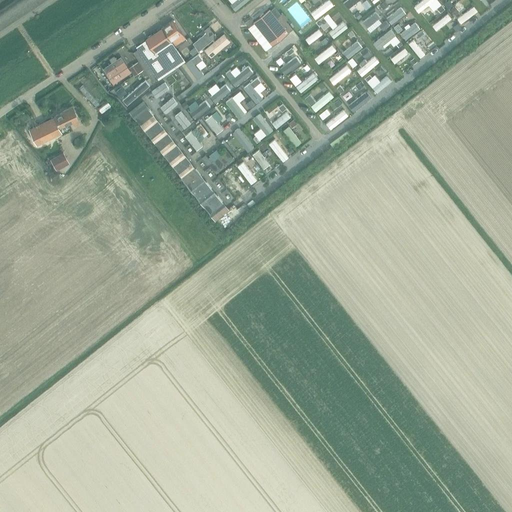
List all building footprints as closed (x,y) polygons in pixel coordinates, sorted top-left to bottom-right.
[(293,0),(289,4),(303,20),(312,12),(301,0),(293,0)] [(337,0),(321,0),(313,7),(320,15),(338,0),(337,0)] [(426,9),(436,0),(422,0),(420,2),(426,9)] [(466,19),(481,6),(476,0),(461,13),(466,19)] [(390,12),(395,19),(409,9),(403,2),(390,12)] [(273,45),(289,33),(293,29),(280,13),(276,16),(269,8),(253,21),(273,45)] [(436,21),(440,26),(456,13),(452,8),(436,21)] [(326,25),(333,21),(328,12),(321,16),(326,25)] [(346,14),(331,28),(336,34),(351,20),(346,14)] [(380,29),(382,33),(393,27),(388,17),(382,20),(385,26),(380,29)] [(421,19),(404,26),(407,33),(424,26),(421,19)] [(162,27),(163,27),(171,39),(166,42),(172,51),(176,48),(179,52),(181,50),(178,46),(187,40),(173,20),(162,27)] [(308,33),(313,40),(328,30),(323,23),(308,33)] [(190,51),(193,55),(216,36),(209,26),(204,30),(206,32),(193,43),(196,46),(190,51)] [(380,37),(384,42),(399,31),(394,26),(380,37)] [(163,27),(137,44),(147,58),(151,54),(164,74),(171,69),(173,71),(188,59),(181,50),(179,52),(176,48),(172,51),(166,42),(171,39),(163,27)] [(216,53),(235,36),(228,28),(208,45),(216,53)] [(425,39),(433,34),(429,28),(422,32),(425,39)] [(360,34),(346,44),(350,51),(365,41),(360,34)] [(424,54),(430,49),(418,35),(412,39),(424,54)] [(319,51),(325,57),(338,47),(332,40),(319,51)] [(386,45),(392,50),(395,45),(390,41),(386,45)] [(302,57),(296,50),(299,48),(295,43),(289,48),(294,53),(285,61),(290,67),(302,57)] [(410,43),(395,53),(398,59),(413,49),(410,43)] [(359,64),(366,72),(383,57),(377,49),(359,64)] [(138,50),(134,54),(152,80),(156,77),(138,50)] [(239,52),(226,64),(230,67),(243,56),(239,52)] [(198,72),(205,67),(196,53),(188,58),(198,72)] [(121,57),(102,69),(112,85),(131,73),(121,57)] [(350,59),(332,74),(338,81),(356,66),(350,59)] [(241,83),(258,67),(251,60),(234,76),(241,83)] [(135,75),(143,69),(138,62),(129,68),(135,75)] [(311,62),(303,65),(305,71),(313,68),(311,62)] [(387,68),(375,83),(383,89),(395,75),(387,68)] [(91,69),(79,75),(93,101),(104,96),(91,69)] [(295,72),(305,86),(310,82),(300,69),(295,72)] [(247,81),(259,99),(267,94),(265,90),(272,85),(262,71),(247,81)] [(224,97),(235,85),(227,78),(216,89),(224,97)] [(155,85),(164,99),(174,93),(165,79),(155,85)] [(319,106),(338,93),(333,85),(314,99),(319,106)] [(357,107),(376,93),(370,85),(351,99),(357,107)] [(230,96),(244,112),(249,108),(236,92),(230,96)] [(203,114),(216,104),(208,94),(196,104),(203,114)] [(141,116),(153,104),(146,96),(133,108),(141,116)] [(225,110),(220,104),(208,114),(213,120),(225,110)] [(184,105),(175,112),(189,129),(190,128),(202,142),(206,139),(213,147),(220,142),(218,140),(221,137),(205,117),(198,122),(184,105)] [(63,112),(53,116),(28,127),(37,146),(62,135),(58,128),(71,122),(74,128),(81,124),(73,106),(63,111),(63,112)] [(275,116),(279,123),(295,114),(291,107),(275,116)] [(144,119),(149,127),(163,116),(157,109),(144,119)] [(266,110),(260,114),(270,131),(276,127),(266,110)] [(150,127),(159,139),(172,128),(163,117),(150,127)] [(300,142),(306,138),(293,121),(287,126),(300,142)] [(252,148),(258,143),(241,122),(235,127),(252,148)] [(342,132),(350,126),(348,122),(339,128),(342,132)] [(337,141),(354,130),(352,127),(335,137),(337,141)] [(174,130),(160,138),(167,150),(181,142),(174,130)] [(287,158),(293,153),(278,134),(271,139),(287,158)] [(169,151),(177,162),(191,153),(183,141),(169,151)] [(197,153),(205,147),(202,143),(194,149),(197,153)] [(207,153),(221,170),(239,155),(231,145),(216,157),(210,150),(207,153)] [(188,175),(202,165),(192,152),(178,163),(188,175)] [(56,170),(68,163),(63,153),(51,159),(56,170)] [(241,161),(254,181),(260,177),(247,156),(241,161)] [(191,183),(199,190),(212,177),(204,169),(191,183)] [(226,175),(236,189),(242,185),(232,171),(226,175)] [(253,182),(244,190),(251,198),(260,190),(253,182)] [(208,203),(223,192),(219,187),(204,197),(208,203)] [(228,198),(214,208),(219,215),(233,206),(228,198)]
